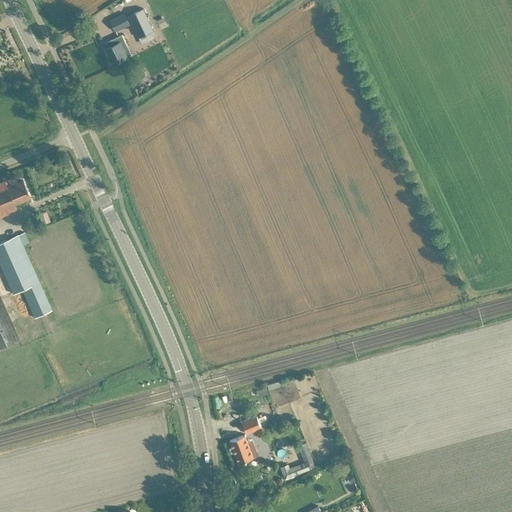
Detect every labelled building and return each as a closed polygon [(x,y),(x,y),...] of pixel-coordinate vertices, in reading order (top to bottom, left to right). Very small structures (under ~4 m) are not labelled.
[(139,10),(128,15),(138,37),(142,35),(153,30),(143,8),(139,10)] [(125,13),(110,20),(115,31),(130,24),(125,13)] [(122,34),(115,37),(106,42),(109,47),(106,48),(113,63),(127,57),(121,45),(126,42),(122,34)] [(0,183),(0,216),(10,212),(9,210),(15,208),(13,203),(30,196),(23,181),(12,185),(10,179),(0,183)] [(47,211),(39,214),(42,223),(50,220),(47,211)] [(0,264),(13,293),(22,289),(35,318),(52,310),(39,282),(22,245),(29,242),(24,232),(0,243),(0,264)] [(0,297),(0,347),(19,339),(0,297)] [(267,383),(267,387),(268,388),(280,385),(279,380),(278,380),(267,383)] [(269,392),(268,388),(267,387),(256,390),(257,395),(269,392)] [(229,406),(239,404),(237,397),(227,400),(229,406)] [(262,427),(257,415),(242,422),(247,433),(256,429),(259,437),(265,435),(262,427)] [(239,436),(230,440),(239,462),(248,459),(254,456),(259,454),(253,439),(248,441),(245,434),(239,436)] [(299,475),(313,469),(310,463),(296,469),(299,475)]
